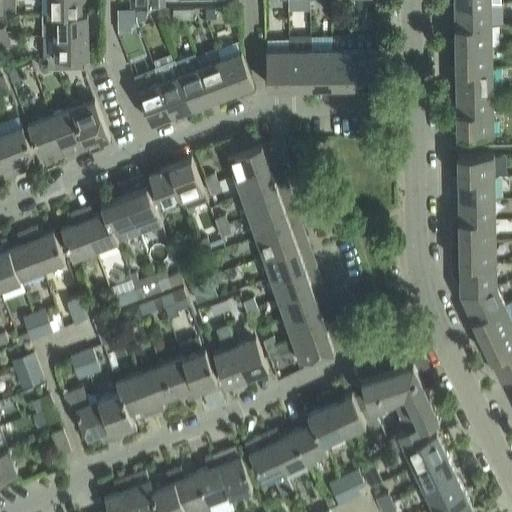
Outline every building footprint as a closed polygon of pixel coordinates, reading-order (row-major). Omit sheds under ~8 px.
[(0,0),(0,13),(16,13),(15,0),(0,0)] [(42,0),(43,14),(49,14),(55,13),(82,12),(82,11),(81,0),(42,0)] [(491,24),(491,2),(455,3),(456,24),(491,24)] [(215,18),(215,7),(206,7),(206,18),(215,18)] [(183,19),(183,8),(173,8),(173,19),(183,19)] [(193,19),(192,8),(183,8),(183,19),(193,19)] [(137,20),(137,9),(128,9),(128,20),(137,20)] [(147,19),(147,9),(137,9),(137,20),(147,19)] [(82,11),(82,12),(55,13),(49,14),(43,14),(43,34),(55,34),(88,33),(88,11),(82,11)] [(492,45),(491,24),(456,24),(456,46),(492,45)] [(89,56),(88,33),(55,34),(55,57),(59,57),(83,56),(89,56)] [(355,82),(354,33),(332,34),(332,36),(333,83),(355,82)] [(377,82),(376,33),(354,33),(355,82),(377,82)] [(290,84),(312,83),(311,36),(311,34),(289,34),(290,48),(290,84)] [(11,44),(7,35),(0,38),(0,46),(1,48),(11,44)] [(332,36),(311,36),(312,83),(333,83),(332,36)] [(492,67),(492,45),(456,46),(457,68),(492,67)] [(290,84),(290,48),(267,49),(267,85),(290,84)] [(255,83),(242,50),(221,58),(233,91),(255,83)] [(196,52),(176,60),(181,73),(193,106),(213,98),(201,65),(196,52)] [(83,68),(83,56),(59,57),(60,69),(83,68)] [(59,57),(55,57),(48,57),(48,69),(60,69),(59,57)] [(175,57),(154,65),(156,69),(173,114),(193,106),(181,73),(176,60),(175,57)] [(233,91),(221,58),(201,65),(213,98),(233,91)] [(21,67),(9,71),(12,81),(24,76),(21,67)] [(493,89),(492,67),(457,68),(457,89),(493,89)] [(173,114),(156,69),(135,77),(151,122),(173,114)] [(7,82),(0,84),(0,95),(10,91),(7,82)] [(493,110),(493,89),(457,89),(457,111),(493,110)] [(111,137),(95,97),(73,105),(85,137),(83,137),(87,146),(111,137)] [(85,137),(73,105),(51,114),(66,154),(76,150),(72,141),(83,137),(85,137)] [(493,133),(493,110),(457,111),(458,133),(493,133)] [(66,154),(51,114),(28,123),(40,153),(52,149),(56,158),(66,154)] [(34,155),(22,124),(0,133),(16,173),(25,170),(21,160),(34,155)] [(16,173),(0,133),(0,131),(0,168),(2,168),(6,177),(16,173)] [(269,162),(262,141),(258,142),(254,132),(226,141),(230,152),(229,153),(236,174),(269,162)] [(494,175),(494,153),(458,153),(459,176),(494,175)] [(208,199),(192,156),(171,164),(183,197),(189,212),(196,209),(194,204),(208,199)] [(276,183),(269,162),(236,174),(243,194),(276,183)] [(183,197),(171,164),(150,172),(162,205),(183,197)] [(216,171),(206,175),(209,184),(219,180),(216,171)] [(162,224),(147,183),(144,174),(121,182),(140,232),(162,224)] [(495,197),(494,175),(459,176),(459,197),(495,197)] [(222,189),(219,180),(209,184),(212,193),(222,189)] [(140,232),(121,182),(111,186),(115,195),(102,200),(105,210),(106,209),(114,231),(115,230),(119,240),(140,232)] [(283,203),(276,183),(243,194),(250,215),(283,203)] [(495,218),(495,197),(459,197),(459,219),(495,218)] [(291,224),(283,203),(250,215),(257,235),(291,224)] [(106,209),(105,210),(94,214),(91,205),(81,209),(96,249),(119,240),(115,230),(114,231),(106,209)] [(96,249),(81,209),(71,212),(74,222),(61,227),(73,257),(96,249)] [(225,214),(215,218),(218,226),(229,223),(225,214)] [(496,240),(495,218),(459,219),(460,240),(496,240)] [(232,231),(229,223),(218,226),(222,235),(232,231)] [(298,244),(291,224),(257,235),(264,256),(298,244)] [(66,260),(54,229),(41,234),(38,225),(28,228),(43,269),(66,260)] [(43,269),(28,228),(17,232),(21,242),(9,246),(21,277),(43,269)] [(0,284),(21,277),(9,246),(6,236),(0,238),(0,284)] [(208,236),(199,239),(203,249),(211,246),(208,236)] [(203,249),(199,239),(179,246),(182,256),(203,249)] [(496,261),(496,240),(460,240),(460,262),(496,261)] [(305,265),(298,244),(264,256),(272,276),(305,265)] [(496,283),(496,261),(460,262),(461,291),(461,292),(496,283)] [(312,285),(305,265),(272,276),(279,297),(312,285)] [(198,269),(188,273),(191,282),(201,278),(198,269)] [(184,281),(180,271),(158,279),(162,289),(184,281)] [(205,287),(201,278),(191,282),(194,290),(205,287)] [(140,297),(162,289),(158,279),(136,287),(140,297)] [(506,303),(496,283),(461,292),(474,318),(506,303)] [(319,306),(312,285),(279,297),(286,317),(319,306)] [(117,306),(140,297),(136,287),(113,296),(117,306)] [(187,296),(184,287),(171,292),(174,301),(187,296)] [(165,305),(162,295),(139,304),(142,313),(165,305)] [(78,296),(69,299),(76,321),(87,317),(78,296)] [(254,296),(243,300),(246,308),(257,305),(254,296)] [(232,308),(228,297),(219,301),(223,311),(232,308)] [(511,299),(506,303),(474,318),(483,338),(511,323),(511,299)] [(104,300),(91,305),(94,314),(107,309),(104,300)] [(223,311),(219,301),(210,304),(214,314),(223,311)] [(260,313),(257,305),(246,308),(249,317),(260,313)] [(326,326),(319,306),(286,317),(293,338),(326,326)] [(45,308),(34,312),(43,334),(53,330),(45,308)] [(43,334),(34,312),(23,316),(32,338),(43,334)] [(121,323),(117,312),(95,320),(99,331),(121,323)] [(125,334),(121,323),(99,331),(103,342),(125,334)] [(248,376),(235,343),(228,323),(217,327),(221,339),(222,339),(225,347),(214,351),(227,384),(248,376)] [(511,323),(483,338),(492,357),(511,347),(511,323)] [(334,347),(326,326),(293,338),(277,344),(277,343),(266,347),(269,356),(280,352),(280,353),(297,348),(301,359),(334,347)] [(5,331),(0,332),(0,343),(9,340),(5,331)] [(269,368),(256,335),(235,343),(248,376),(269,368)] [(274,335),(263,338),(266,347),(277,343),(274,335)] [(101,368),(93,346),(82,350),(90,372),(101,368)] [(221,386),(206,346),(183,355),(198,395),(221,386)] [(511,372),(511,347),(492,357),(502,377),(511,372)] [(38,361),(34,350),(12,359),(16,370),(38,361)] [(90,372),(82,350),(71,354),(79,376),(90,372)] [(198,395),(183,355),(161,363),(173,394),(185,389),(188,398),(198,395)] [(413,359),(362,375),(367,391),(370,401),(377,415),(387,412),(385,408),(395,404),(407,428),(387,437),(393,450),(405,445),(413,441),(437,430),(432,419),(439,416),(424,382),(414,361),(413,359)] [(38,361),(16,370),(20,380),(23,387),(45,379),(42,372),(38,361)] [(173,394),(161,363),(139,371),(155,411),(165,407),(161,398),(173,394)] [(155,411),(139,371),(117,380),(120,389),(121,389),(129,410),(130,410),(133,419),(155,411)] [(114,437),(99,397),(96,389),(86,393),(83,385),(64,392),(74,416),(80,414),(88,436),(101,432),(104,441),(114,437)] [(367,391),(355,396),(352,390),(340,396),(335,387),(326,391),(344,430),(367,420),(370,428),(381,424),(377,415),(370,401),(367,391)] [(121,389),(120,389),(99,397),(114,437),(137,428),(133,419),(130,410),(129,410),(121,389)] [(344,430),(326,391),(316,396),(321,405),(309,410),(323,440),(324,440),(344,430)] [(55,405),(50,392),(40,396),(45,408),(55,405)] [(59,417),(55,405),(45,408),(50,420),(59,417)] [(328,449),(324,440),(323,440),(309,410),(299,415),(303,424),(292,430),(306,459),(328,449)] [(0,449),(8,446),(0,425),(0,449)] [(306,459),(292,430),(280,435),(276,426),(267,431),(285,469),(306,459)] [(71,448),(63,427),(52,431),(60,453),(71,448)] [(446,450),(437,430),(413,441),(405,445),(414,466),(446,450)] [(285,469),(267,431),(257,435),(261,445),(249,450),(263,480),(274,475),(282,493),(294,488),(285,470),(285,469)] [(253,484),(238,443),(215,452),(230,492),(253,484)] [(0,476),(17,470),(8,446),(0,449),(0,476)] [(456,470),(446,450),(414,466),(424,485),(456,470)] [(230,492),(215,452),(205,456),(209,466),(197,470),(209,501),(230,492)] [(373,460),(362,465),(366,475),(378,469),(373,460)] [(211,511),(213,511),(209,501),(197,470),(185,475),(181,465),(171,469),(187,511),(211,511)] [(154,486),(150,477),(147,467),(124,476),(137,511),(150,511),(159,509),(161,508),(153,486),(154,486)] [(358,468),(340,476),(350,497),(360,492),(357,486),(365,482),(358,468)] [(187,511),(171,469),(150,477),(154,486),(153,486),(161,508),(159,509),(160,511),(187,511)] [(433,504),(465,489),(456,470),(424,485),(433,504)] [(137,511),(124,476),(114,480),(117,489),(105,494),(110,507),(111,511),(137,511)] [(350,497),(340,476),(330,481),(340,502),(350,497)] [(467,511),(474,509),(465,489),(433,504),(436,511),(467,511)] [(388,491),(377,496),(381,505),(392,500),(388,491)] [(389,511),(396,509),(392,500),(381,505),(383,511),(389,511)]
